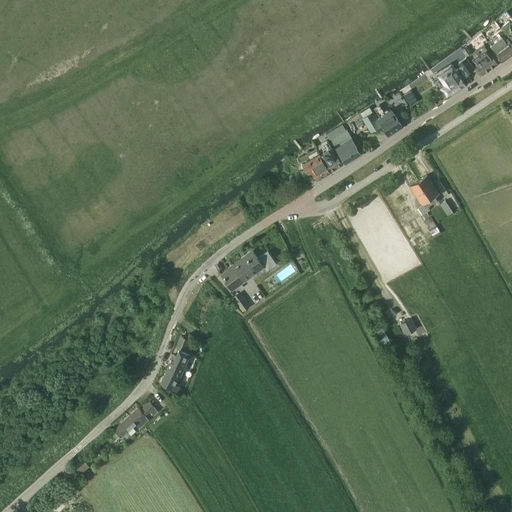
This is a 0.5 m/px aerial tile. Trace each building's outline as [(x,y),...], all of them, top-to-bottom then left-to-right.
[(501,28),(507,36),(511,34),(510,20),(509,20),(501,28)] [(497,40),(491,45),(496,52),(502,62),(511,54),(511,44),(508,39),(504,41),(502,37),(497,40)] [(478,55),(472,58),(477,65),(483,74),(498,64),(487,48),(478,55)] [(474,69),(466,57),(459,62),(461,67),(456,70),(455,68),(448,72),(447,71),(445,72),(446,73),(440,77),(445,85),(440,88),(446,97),(465,85),(459,76),(465,73),(466,74),(474,69)] [(404,94),(411,106),(417,103),(410,91),(404,94)] [(381,127),(373,111),(372,112),(369,108),(360,113),(363,118),(371,133),(381,127)] [(388,135),(402,126),(392,110),(378,119),(388,135)] [(346,130),(329,140),(335,148),(336,148),(345,163),(361,154),(352,139),(346,129),(346,130)] [(331,147),(320,154),(325,161),(331,171),(342,163),(337,154),(336,154),(332,147),(331,147)] [(319,152),(302,162),(303,163),(308,173),(312,171),(316,178),(317,179),(330,172),(325,163),(320,154),(319,152)] [(434,196),(439,193),(427,176),(411,187),(422,204),(418,207),(418,208),(416,209),(424,220),(429,216),(427,212),(430,210),(428,207),(438,201),(434,196)] [(453,212),(445,200),(440,204),(447,215),(453,212)] [(437,227),(431,217),(429,219),(425,221),(430,229),(429,229),(433,237),(441,233),(437,227)] [(403,228),(408,236),(410,235),(412,239),(421,234),(420,233),(415,235),(409,224),(403,228)] [(257,270),(256,269),(262,264),(266,270),(277,263),(268,250),(258,257),(253,251),(245,256),(247,258),(230,270),(228,269),(222,273),(232,287),(243,278),(244,280),(257,270)] [(250,306),(240,292),(232,298),(242,312),(250,306)] [(444,303),(440,305),(443,315),(448,313),(444,303)] [(410,319),(416,335),(421,333),(424,340),(432,337),(426,323),(417,327),(413,317),(410,319)] [(408,319),(401,322),(401,323),(407,334),(414,330),(408,319)] [(371,332),(381,348),(391,342),(382,326),(371,332)] [(174,355),(161,383),(178,391),(180,386),(175,384),(177,379),(178,380),(190,354),(185,351),(190,340),(182,336),(177,348),(180,349),(177,356),(174,355)] [(139,408),(121,424),(114,430),(121,438),(136,424),(140,428),(149,419),(146,416),(150,412),(154,415),(158,411),(154,407),(150,402),(140,410),(139,408)] [(74,468),(80,475),(86,469),(90,466),(83,459),(74,468)]
